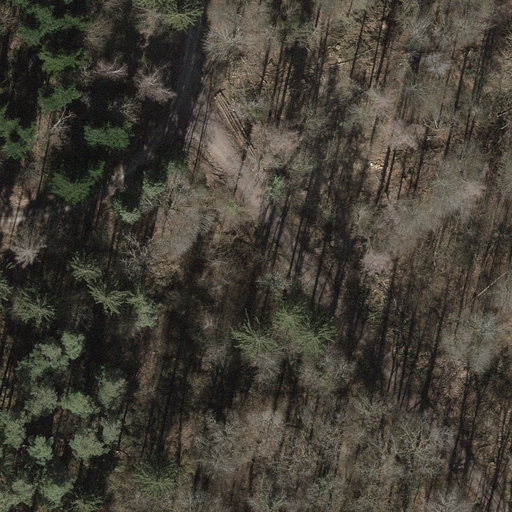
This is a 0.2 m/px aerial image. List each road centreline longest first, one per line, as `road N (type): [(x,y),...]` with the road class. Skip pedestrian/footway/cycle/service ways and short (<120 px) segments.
road 1 (track): [(108,0),(511,511)]
road 2 (track): [(0,217),(57,209),(95,192),(149,145),(182,96)]
